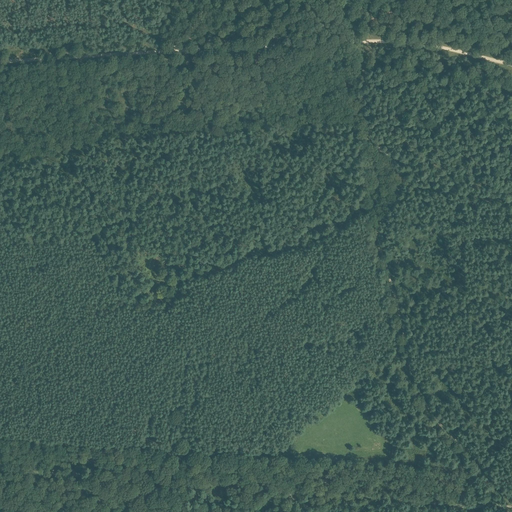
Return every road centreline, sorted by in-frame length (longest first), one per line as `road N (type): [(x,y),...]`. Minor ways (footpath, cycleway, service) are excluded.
road 1 (track): [(0,469),(471,507),(493,483),(511,505)]
road 2 (track): [(511,64),(415,42),(356,41),(0,62)]
road 3 (track): [(493,483),(442,433),(411,376),(377,237),(398,189),(358,117),(356,41)]
